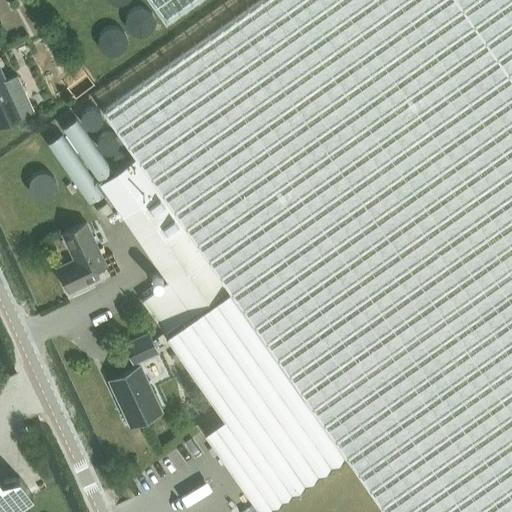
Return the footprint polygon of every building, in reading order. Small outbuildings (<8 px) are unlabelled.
[(229,287),(346,454),(386,511),(511,511),(511,0),(257,0),(103,108),(137,156),(229,287)] [(150,0),(166,22),(197,0),(150,0)] [(0,68),(0,124),(18,116),(19,118),(35,110),(17,73),(5,79),(0,68)] [(73,77),(82,88),(86,85),(88,84),(94,80),(85,68),(73,77)] [(97,175),(110,165),(83,127),(70,136),(97,175)] [(169,279),(143,298),(166,331),(229,287),(137,156),(100,182),(169,279)] [(86,221),(62,233),(74,258),(57,266),(68,290),(99,276),(96,269),(106,264),(86,221)] [(262,511),(263,511),(346,454),(229,287),(166,331),(224,416),(204,430),(262,511)] [(149,332),(125,343),(134,361),(157,350),(149,332)] [(140,365),(110,378),(131,424),(161,410),(140,365)] [(0,476),(0,511),(10,511),(33,497),(19,477),(2,480),(0,476)]
